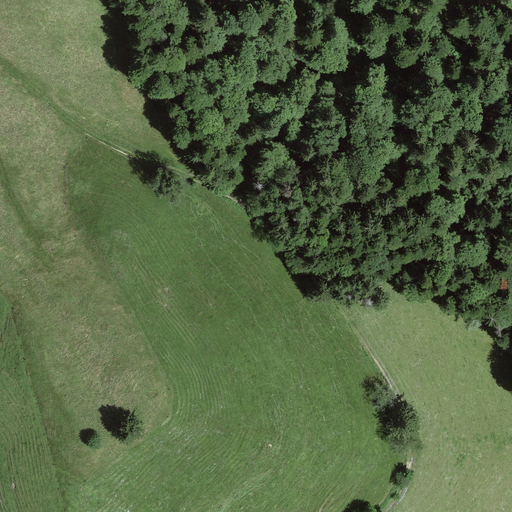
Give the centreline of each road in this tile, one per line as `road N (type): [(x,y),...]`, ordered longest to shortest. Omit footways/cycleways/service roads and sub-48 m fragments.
road 1 (track): [(390,511),(413,460),(407,414),(297,243),(229,193),(105,136),(0,59)]
road 2 (track): [(257,214),(142,78),(134,0)]
